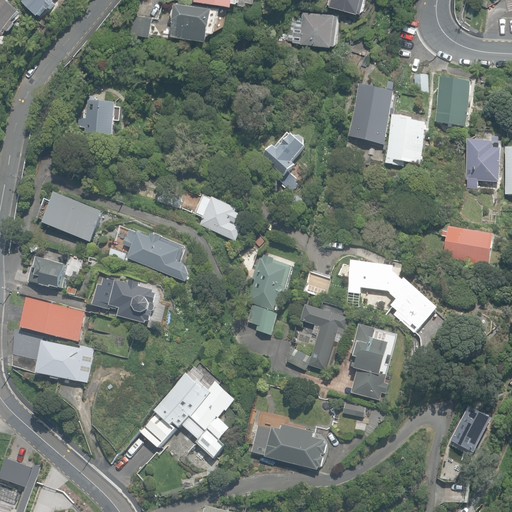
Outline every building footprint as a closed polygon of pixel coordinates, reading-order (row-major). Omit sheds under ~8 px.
[(0,0),(0,39),(2,37),(3,37),(4,36),(5,36),(5,35),(6,35),(6,34),(6,33),(6,32),(7,30),(11,34),(19,25),(15,22),(23,13),(7,0),(0,0)] [(25,0),(23,2),(39,18),(49,8),(52,11),(59,4),(55,1),(56,0),(25,0)] [(334,5),(364,10),(370,10),(372,0),(332,0),(332,3),(335,3),(334,5)] [(174,34),(210,38),(211,30),(215,31),(216,22),(218,22),(220,7),(215,7),(215,6),(178,1),(176,13),(172,12),(170,22),(175,22),(174,34)] [(304,42),(335,44),(335,43),(339,43),(341,15),(337,15),(337,13),(305,11),(305,21),(295,20),(295,25),(290,25),(289,40),(304,41),(304,42)] [(131,33),(150,36),(153,16),(133,14),(131,33)] [(416,92),(428,93),(429,75),(416,75),(416,92)] [(437,123),(466,127),(470,102),(472,103),(473,96),(471,96),(473,83),(444,79),(437,123)] [(350,137),(386,145),(398,94),(362,85),(350,137)] [(87,133),(115,135),(117,103),(89,101),(89,110),(85,110),(84,119),(80,118),(80,128),(88,128),(87,133)] [(395,161),(421,165),(429,125),(415,122),(416,119),(395,115),(386,163),(394,165),(395,161)] [(279,179),(293,192),(299,185),(296,182),(299,179),(292,173),(298,166),(294,162),(308,147),(305,144),(305,139),(301,136),(296,136),(293,134),(279,149),(275,146),(265,158),(283,173),(279,179)] [(498,145),(499,138),(493,138),(492,143),(470,141),(467,181),(469,181),(468,186),(478,187),(479,181),(500,183),(503,150),(502,150),(502,145),(498,145)] [(201,225),(238,241),(244,228),(237,225),(242,215),(238,213),(240,209),(214,197),(210,206),(163,190),(158,201),(204,217),(201,225)] [(45,224),(94,244),(107,211),(59,191),(45,224)] [(287,205),(306,213),(312,202),(293,193),(287,205)] [(476,263),(491,266),(496,235),(450,227),(450,232),(444,230),(443,236),(449,237),(445,257),(469,262),(469,264),(475,265),(476,263)] [(139,233),(131,230),(125,245),(133,248),(128,259),(187,283),(191,275),(184,272),(187,265),(180,262),(186,248),(154,235),(153,237),(139,232),(139,233)] [(111,256),(125,261),(128,254),(113,249),(111,256)] [(249,302),(276,311),(281,298),(285,299),(289,289),(288,288),(295,267),(277,260),(278,259),(267,256),(266,260),(264,260),(249,302)] [(53,286),(64,289),(67,278),(65,277),(68,266),(41,258),(38,268),(34,267),(30,281),(53,287),(53,286)] [(404,282),(394,273),(395,267),(354,262),(350,293),(361,295),(362,288),(389,291),(399,300),(393,306),(399,312),(395,315),(415,334),(439,308),(407,279),(404,282)] [(324,300),(331,276),(311,271),(305,295),(324,300)] [(136,320),(147,323),(147,321),(151,322),(153,311),(156,311),(157,306),(156,304),(158,293),(155,292),(156,289),(142,286),(143,283),(136,281),(131,280),(131,283),(128,282),(118,280),(117,281),(105,278),(104,285),(100,284),(95,305),(111,309),(111,307),(117,308),(118,307),(121,308),(120,316),(128,318),(136,320)] [(313,306),(314,300),(305,297),(304,303),(313,306)] [(24,327),(80,342),(88,313),(32,298),(24,327)] [(344,336),(349,318),(308,306),(303,321),(322,327),(312,357),(294,349),(289,362),(307,371),(310,366),(327,371),(338,334),(344,336)] [(258,330),(273,336),(280,315),(265,310),(258,330)] [(354,393),(382,401),(384,393),(388,394),(390,384),(387,383),(399,335),(360,325),(353,353),(357,355),(356,357),(360,358),(357,368),(360,369),(354,393)] [(15,366),(35,372),(44,336),(18,330),(15,366)] [(41,373),(80,381),(81,380),(89,381),(96,349),(84,346),(83,349),(47,341),(41,373)] [(198,442),(217,459),(228,446),(222,440),(233,428),(222,418),(229,411),(230,412),(240,401),(219,381),(212,389),(200,379),(198,382),(189,373),(156,410),(159,413),(142,431),(160,448),(178,429),(174,426),(176,424),(181,428),(187,422),(191,425),(188,428),(200,439),(198,442)] [(266,456),(320,470),(320,467),(323,468),(326,457),(324,456),(324,454),(327,454),(329,443),(327,443),(328,440),(315,437),(317,432),(285,424),(289,405),(280,402),(272,434),(259,431),(254,451),(266,455),(266,456)] [(452,440),(476,453),(494,418),(470,405),(452,440)] [(251,419),(258,420),(260,410),(252,409),(251,419)] [(27,488),(34,468),(7,458),(0,478),(27,488)]
